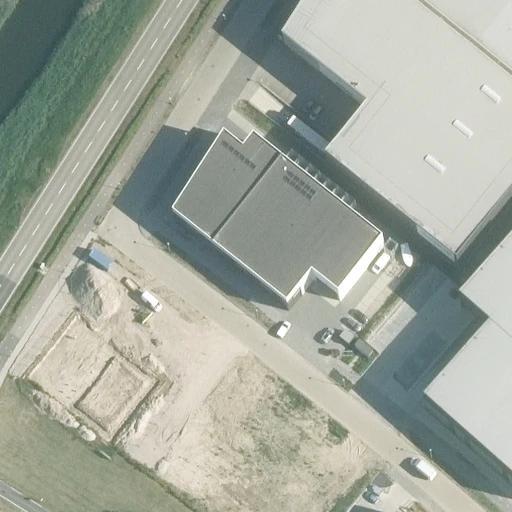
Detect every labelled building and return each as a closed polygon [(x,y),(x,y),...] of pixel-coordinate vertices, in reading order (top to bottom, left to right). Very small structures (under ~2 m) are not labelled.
[(511,0),(313,0),(284,48),(368,115),(326,167),(458,271),(511,203),(511,0)] [(255,144),(244,157),(225,141),(173,222),(214,254),(284,167),(255,144)] [(284,167),(214,254),(288,313),(313,282),(339,303),(384,247),(284,167)] [(489,333),(423,408),(511,486),(511,247),(460,307),(489,333)] [(76,321),(31,378),(110,439),(154,383),(76,321)]
